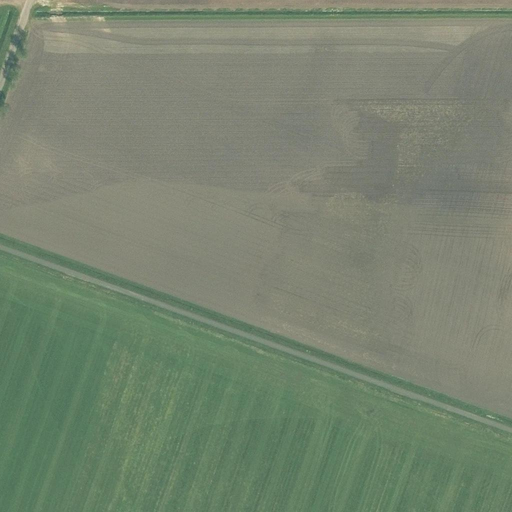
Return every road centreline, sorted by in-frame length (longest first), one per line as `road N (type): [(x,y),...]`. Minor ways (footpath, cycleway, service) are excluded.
road 1 (unclassified): [(511,432),(0,248)]
road 2 (track): [(511,0),(292,0)]
